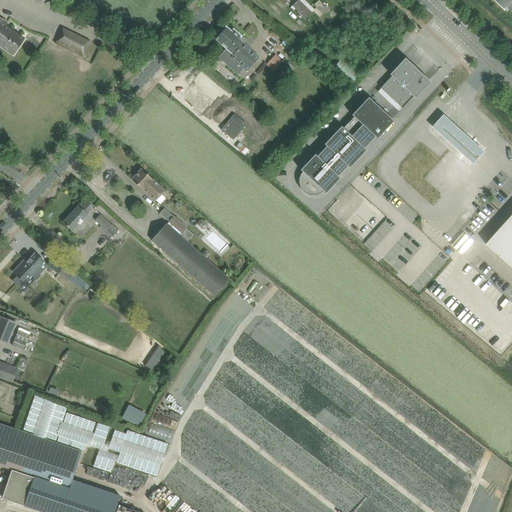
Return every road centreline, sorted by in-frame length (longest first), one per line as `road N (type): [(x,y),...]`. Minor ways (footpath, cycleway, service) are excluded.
road 1 (secondary): [(0,232),(217,0)]
road 2 (track): [(20,0),(154,66)]
